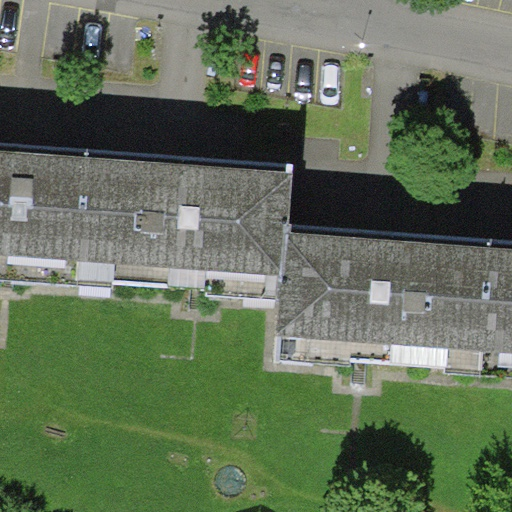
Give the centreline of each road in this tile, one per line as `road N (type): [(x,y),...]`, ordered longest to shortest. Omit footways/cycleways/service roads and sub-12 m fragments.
road 1 (residential): [(511,61),(342,24)]
road 2 (residential): [(342,24),(220,0)]
